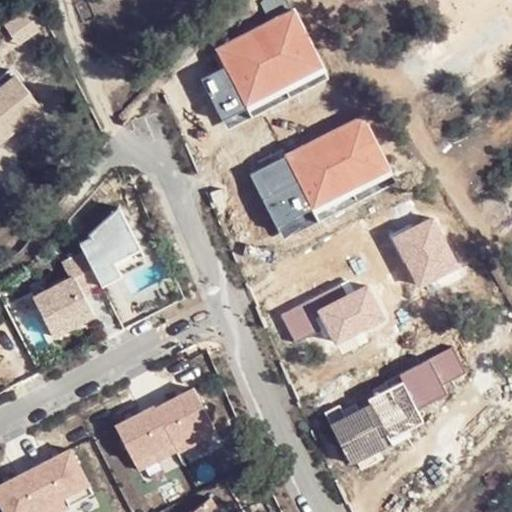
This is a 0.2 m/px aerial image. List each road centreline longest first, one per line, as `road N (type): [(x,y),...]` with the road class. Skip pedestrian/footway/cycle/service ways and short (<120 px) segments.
road 1 (track): [(511,286),(331,0)]
road 2 (residential): [(224,309),(0,420)]
road 3 (residential): [(224,309),(150,154),(139,146),(115,148),(88,174)]
road 4 (residential): [(318,511),(224,309)]
road 5 (track): [(511,22),(389,94)]
